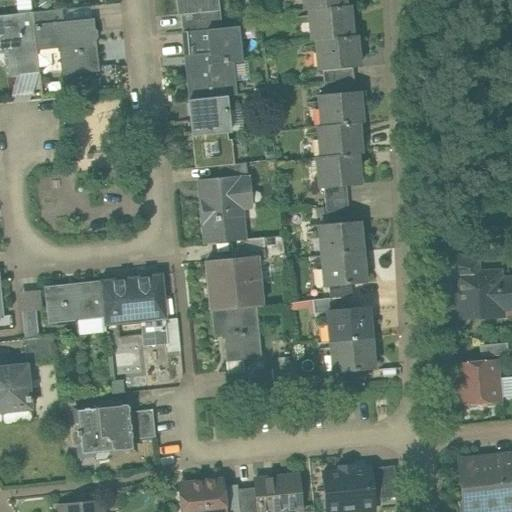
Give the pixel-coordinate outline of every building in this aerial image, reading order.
[(216,0),(177,0),(179,15),(182,14),(217,11),(216,0)] [(303,0),(305,11),(309,10),(345,6),(345,5),(344,0),(303,0)] [(345,6),(309,10),(312,41),(316,40),(352,36),(352,35),(349,5),(345,5),(345,6)] [(61,10),(33,13),(34,27),(63,23),(61,10)] [(217,11),(182,14),(184,32),(206,30),(219,29),(217,11)] [(0,15),(0,54),(5,54),(7,76),(39,73),(36,49),(34,27),(33,13),(0,15)] [(63,23),(34,27),(36,49),(60,46),(63,74),(97,70),(92,21),(63,23)] [(219,29),(206,30),(209,53),(186,55),(184,56),(188,100),(227,96),(227,97),(237,96),(234,62),(243,62),(239,27),(219,29)] [(206,30),(184,32),(186,55),(209,53),(206,30)] [(352,36),(316,40),(319,71),(353,67),(359,67),(356,35),(352,35),(352,36)] [(353,67),(323,71),(324,82),(354,79),(353,67)] [(354,79),(324,82),(325,94),(355,91),(354,79)] [(325,94),(319,95),(321,125),(322,126),(357,123),(358,123),(361,123),(358,91),(355,91),(325,94)] [(227,96),(188,100),(192,136),(227,132),(230,132),(227,97),(227,96)] [(357,123),(322,126),(321,125),(318,126),(321,156),(321,157),(357,153),(357,154),(361,154),(358,123),(357,123)] [(228,140),(227,132),(192,136),(195,168),(218,166),(233,164),(234,164),(231,140),(228,140)] [(357,153),(321,157),(321,156),(317,157),(320,188),(346,186),(360,184),(357,154),(357,153)] [(233,164),(218,166),(220,179),(248,177),(246,163),(234,164),(233,164)] [(220,179),(197,181),(204,244),(236,240),(245,239),(242,208),(234,209),(233,198),(250,197),(248,177),(220,179)] [(346,186),(324,188),(325,200),(347,198),(346,186)] [(347,198),(325,200),(326,212),(348,210),(347,198)] [(348,210),(326,212),(327,224),(349,222),(348,210)] [(327,224),(319,225),(322,256),(362,252),(359,221),(349,222),(327,224)] [(245,239),(236,240),(237,258),(256,256),(256,261),(266,260),(264,238),(245,239)] [(478,259),(437,247),(438,280),(454,280),(454,275),(479,274),(478,259)] [(362,252),(322,256),(325,287),(351,284),(365,283),(362,252)] [(237,258),(206,261),(211,311),(256,307),(261,306),(256,261),(256,256),(237,258)] [(479,274),(454,275),(454,280),(456,317),(501,315),(501,308),(511,307),(511,279),(499,280),(499,273),(479,274)] [(157,276),(101,283),(101,281),(99,281),(104,325),(105,325),(105,323),(141,319),(142,334),(164,332),(165,343),(166,343),(159,274),(157,274),(157,276)] [(98,283),(46,289),(49,322),(102,316),(99,281),(98,281),(98,283)] [(351,284),(329,287),(330,298),(352,296),(351,284)] [(20,288),(23,333),(36,332),(35,310),(42,309),(41,287),(20,288)] [(256,307),(211,311),(213,328),(222,327),(225,352),(225,353),(226,362),(242,361),(242,360),(261,358),(256,307)] [(367,307),(327,311),(331,342),(370,338),(367,307)] [(370,338),(331,342),(333,373),(359,371),(373,369),(370,338)] [(507,343),(479,346),(480,357),(508,355),(507,343)] [(496,360),(454,364),(458,405),(476,404),(479,406),(485,406),(487,402),(501,401),(496,360)] [(27,365),(0,367),(0,412),(31,409),(27,365)] [(359,371),(337,373),(338,385),(360,382),(359,371)] [(128,405),(76,410),(78,422),(80,422),(81,431),(77,431),(77,437),(79,437),(80,448),(88,447),(94,453),(125,450),(125,448),(132,447),(131,439),(129,412),(128,405)] [(152,410),(129,412),(131,439),(155,437),(152,410)] [(217,411),(206,412),(207,428),(218,427),(217,411)] [(511,455),(464,460),(465,473),(461,474),(463,501),(483,499),(484,511),(489,511),(511,509),(511,455)] [(387,511),(386,465),(336,466),(336,463),(320,463),(321,511),(387,511)] [(298,476),(254,480),(255,488),(257,511),(295,511),(295,510),(301,509),(298,476)] [(223,485),(206,487),(205,481),(188,483),(189,489),(179,490),(180,502),(184,502),(184,511),(225,511),(223,486),(223,485)] [(223,486),(225,511),(239,511),(237,489),(237,485),(223,486)] [(239,511),(257,511),(255,488),(237,489),(239,511)] [(101,511),(100,502),(60,506),(60,511),(101,511)]
